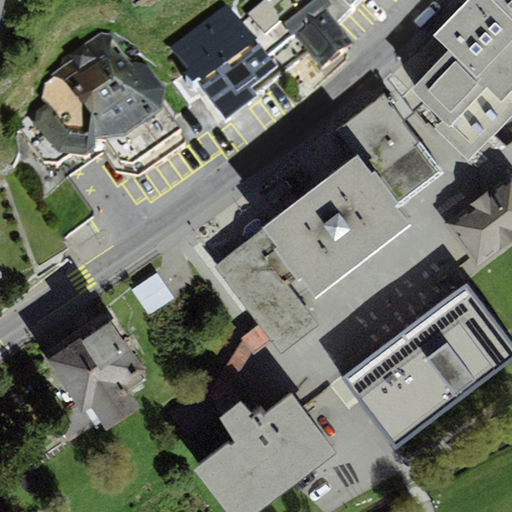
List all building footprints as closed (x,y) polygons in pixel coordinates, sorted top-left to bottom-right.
[(310,0),(275,0),(238,28),(277,79),(306,57),(322,78),(353,55),(328,23),(332,20),(319,4),(315,6),(310,0)] [(328,0),(351,23),(375,0),(328,0)] [(468,160),(511,114),(511,0),(495,0),(494,2),(491,0),(468,0),(434,36),(449,50),(403,98),(468,160)] [(226,12),(169,55),(225,129),(256,106),(251,99),(277,79),(238,28),(226,12)] [(135,75),(112,38),(101,36),(62,62),(58,75),(45,86),(41,102),(47,110),(36,117),(33,129),(60,167),(84,171),(106,157),(109,163),(117,176),(139,181),(187,147),(172,128),(163,116),(166,103),(147,77),(135,75)] [(335,132),(355,158),(214,266),(282,354),(318,325),(288,286),(298,278),(315,299),(411,225),(398,208),(444,173),(384,95),(335,132)] [(511,173),(445,222),(477,267),(511,241),(511,173)] [(174,298),(158,274),(132,290),(148,315),(174,298)] [(343,380),(397,451),(511,363),(511,343),(467,285),(343,380)] [(125,386),(145,373),(110,320),(46,362),(82,415),(92,409),(106,430),(140,408),(125,386)] [(242,402),(218,419),(234,440),(193,471),(224,511),(258,511),(335,454),(292,397),(258,422),(245,406),(242,402)]
